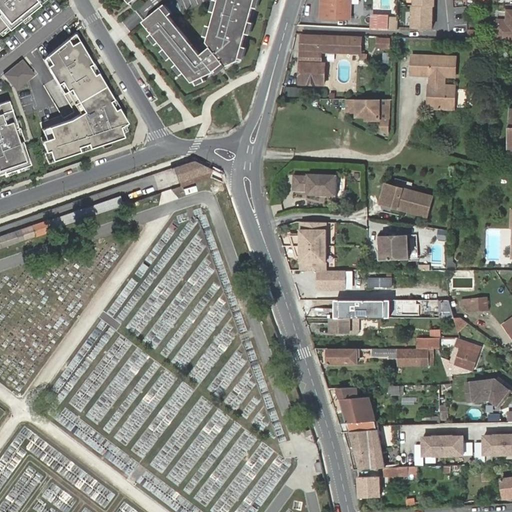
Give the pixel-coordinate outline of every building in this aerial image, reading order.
[(0,0),(0,31),(6,27),(9,30),(40,5),(36,1),(37,0),(0,0)] [(255,0),(219,0),(207,44),(211,49),(201,57),(162,9),(143,24),(193,84),(215,73),(224,65),(226,67),(238,62),(255,0)] [(322,0),(321,19),(350,20),(351,0),(322,0)] [(408,0),(398,0),(398,9),(408,10),(408,0)] [(433,6),(414,5),(414,27),(433,28),(433,6)] [(389,29),(389,16),(374,16),(374,29),(389,29)] [(498,20),(497,40),(511,40),(511,21),(508,21),(498,20)] [(76,32),(43,58),(64,94),(70,92),(83,113),(72,119),(43,129),(48,139),(43,141),(51,163),(126,138),(123,127),(131,124),(76,32)] [(302,35),(300,84),(325,85),(326,64),(322,63),(322,52),(362,54),(363,37),(302,35)] [(374,47),(388,47),(388,36),(374,36),(374,47)] [(428,110),(446,111),(446,98),(451,98),(451,89),(451,88),(450,88),(450,87),(450,86),(449,86),(443,86),(443,76),(453,77),(454,58),(411,56),(411,75),(420,75),(420,72),(429,72),(429,76),(431,76),(431,79),(433,79),(433,85),(429,84),(428,110)] [(15,89),(33,74),(21,59),(3,74),(15,89)] [(446,98),(446,111),(454,111),(455,86),(450,86),(450,87),(450,88),(451,88),(451,89),(451,98),(446,98)] [(380,99),(348,99),(348,112),(358,112),(358,116),(367,116),(367,120),(380,120),(380,99)] [(8,100),(0,102),(0,167),(2,167),(3,172),(29,163),(8,100)] [(390,120),(380,120),(380,128),(389,133),(390,120)] [(172,169),(178,182),(211,170),(195,162),(172,169)] [(210,179),(224,184),(220,175),(211,170),(178,182),(180,188),(210,179)] [(295,174),(294,189),(309,190),(309,193),(338,194),(339,173),(309,172),(309,174),(295,174)] [(346,173),(339,173),(338,194),(346,194),(346,173)] [(434,196),(386,184),(381,204),(428,217),(434,196)] [(120,195),(0,235),(0,248),(124,207),(120,195)] [(302,258),(302,270),(319,270),(328,270),(329,222),(302,222),(302,234),(290,234),(298,257),(302,258)] [(336,223),(329,222),(328,270),(335,270),(336,223)] [(409,235),(380,236),(381,260),(410,259),(409,235)] [(418,235),(409,235),(410,259),(419,259),(418,235)] [(328,270),(319,270),(319,289),(347,289),(347,270),(335,270),(328,270)] [(367,275),(367,285),(390,285),(390,275),(367,275)] [(487,297),(472,298),(472,307),(487,306),(487,297)] [(448,298),(440,299),(443,317),(451,316),(448,298)] [(392,299),(335,299),(335,318),(360,317),(392,317),(392,299)] [(406,300),(405,317),(435,317),(436,301),(406,300)] [(455,328),(463,326),(461,315),(452,317),(455,328)] [(335,318),(333,318),(333,333),(352,333),(360,333),(360,317),(352,318),(335,318)] [(511,319),(503,326),(511,338),(511,319)] [(439,348),(439,338),(417,338),(417,348),(434,348),(439,348)] [(455,368),(452,374),(474,371),(479,354),(456,346),(451,362),(456,364),(455,368)] [(359,365),(359,348),(327,348),(328,364),(359,365)] [(410,367),(430,366),(434,365),(434,348),(417,348),(397,348),(397,350),(373,349),(373,357),(389,357),(389,359),(398,359),(398,367),(410,367)] [(452,374),(455,368),(456,364),(451,362),(444,361),(445,366),(448,373),(452,374)] [(511,391),(496,379),(466,383),(469,402),(491,399),(501,407),(511,391)] [(431,394),(431,386),(383,387),(384,394),(390,394),(390,396),(431,394)] [(339,389),(349,431),(378,429),(371,398),(359,398),(358,394),(358,388),(339,389)] [(349,431),(359,469),(386,468),(382,439),(378,429),(349,431)] [(511,435),(485,436),(485,455),(511,454),(511,435)] [(465,436),(424,437),(424,456),(465,455),(465,436)] [(323,472),(321,463),(315,465),(317,473),(323,472)] [(385,476),(409,475),(409,468),(384,469),(385,476)] [(381,497),(380,477),(359,477),(360,498),(381,497)] [(511,496),(511,477),(503,479),(505,498),(511,496)]
